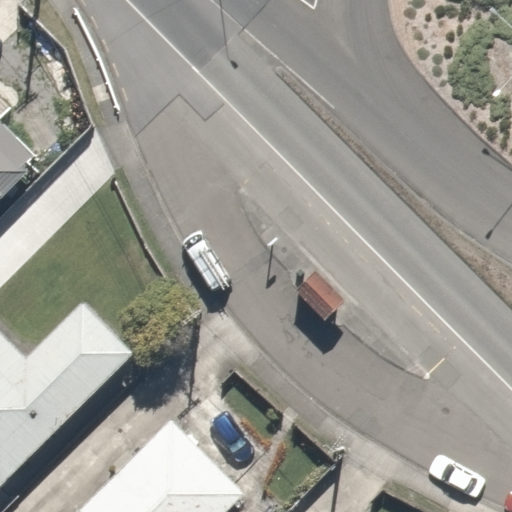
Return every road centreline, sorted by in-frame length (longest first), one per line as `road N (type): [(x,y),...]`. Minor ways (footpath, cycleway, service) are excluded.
road 1 (secondary): [(511,351),(163,0)]
road 2 (secondary): [(511,219),(410,130),(365,73)]
road 3 (secondary): [(365,73),(262,0)]
